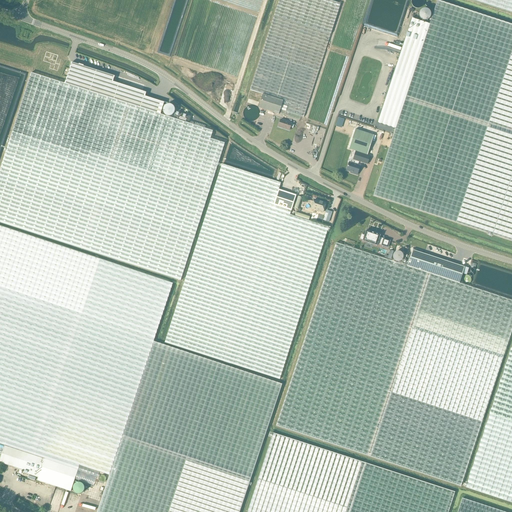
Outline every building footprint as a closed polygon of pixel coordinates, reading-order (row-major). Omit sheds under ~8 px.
[(280,110),(304,117),(341,4),(328,0),(279,0),(250,90),(263,94),(259,108),(279,114),(280,110)] [(373,196),(511,241),(511,24),(437,0),(430,24),(411,18),(377,123),(395,129),(373,196)] [(511,0),(466,0),(511,13),(511,0)] [(416,17),(425,20),(428,11),(420,7),(416,17)] [(47,48),(42,64),(54,67),(52,72),(59,74),(65,58),(58,55),(59,52),(47,48)] [(175,118),(161,113),(164,103),(145,97),(146,93),(113,82),(115,76),(71,63),(65,83),(31,73),(0,168),(0,222),(180,280),(224,143),(210,138),(212,131),(189,123),(175,118)] [(256,112),(256,110),(256,109),(255,108),(254,106),(253,106),(252,105),(251,104),(249,104),(247,104),(245,104),(244,105),(243,106),(241,108),(241,109),(240,110),(240,112),(240,113),(241,115),(241,116),(242,117),(244,119),(245,119),(246,120),(248,120),(249,120),(251,120),(252,119),(254,118),(255,117),(256,115),(256,114),(256,112)] [(175,118),(189,123),(191,116),(177,112),(175,118)] [(343,124),(344,119),(338,117),(335,126),(339,127),(341,123),(343,124)] [(278,127),(289,131),(292,123),(281,119),(278,127)] [(352,173),(357,175),(360,166),(358,165),(359,162),(367,165),(370,156),(367,155),(374,135),(355,129),(349,149),(355,151),(352,160),(356,161),(355,164),(349,163),(347,170),(353,172),(352,173)] [(166,343),(280,379),(329,227),(309,220),(310,217),(296,213),(295,216),(290,215),(296,195),(279,190),(281,183),(222,164),(196,244),(197,244),(166,343)] [(311,209),(323,212),(326,203),(322,201),(321,202),(314,200),(311,209)] [(325,212),(323,220),(329,222),(332,214),(325,212)] [(173,283),(0,225),(0,454),(1,455),(0,458),(0,462),(23,471),(23,473),(38,478),(37,480),(70,491),(75,479),(94,486),(99,472),(109,475),(97,511),(239,511),(282,384),(153,342),(173,283)] [(381,245),(388,247),(390,241),(384,239),(383,239),(379,238),(380,236),(380,235),(366,231),(364,236),(362,235),(361,239),(363,240),(363,241),(377,246),(377,245),(377,243),(382,244),(381,245)] [(276,426),(460,486),(511,329),(511,300),(459,283),(465,267),(415,251),(415,249),(413,249),(411,249),(411,252),(411,253),(407,266),(336,243),(276,426)] [(393,256),(393,257),(393,258),(393,259),(393,260),(394,260),(394,261),(395,261),(395,262),(396,262),(397,262),(398,262),(399,262),(400,262),(401,261),(402,261),(402,260),(403,259),(403,258),(403,257),(403,256),(403,255),(403,254),(402,254),(402,253),(401,253),(401,252),(400,252),(399,252),(398,252),(397,252),(396,252),(395,252),(395,253),(394,253),(394,254),(393,254),(393,255),(393,256)] [(511,346),(481,442),(466,487),(511,502),(511,346)] [(448,511),(455,492),(273,433),(247,511),(448,511)] [(505,511),(462,498),(457,511),(505,511)]
